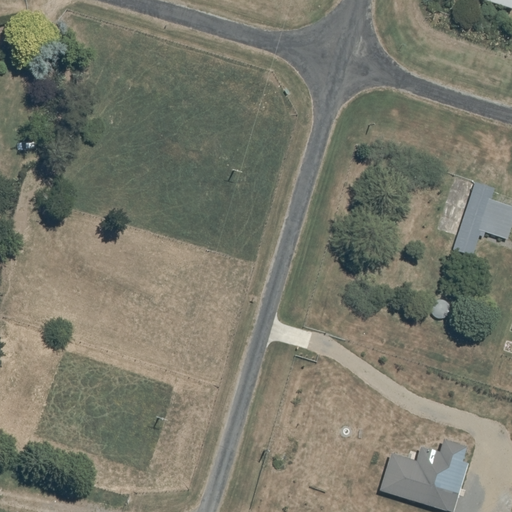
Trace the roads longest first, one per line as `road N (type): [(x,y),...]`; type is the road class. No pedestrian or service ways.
road 1 (residential): [(348,60),(211,511)]
road 2 (residential): [(146,0),(348,60)]
road 3 (residential): [(348,60),(511,109)]
